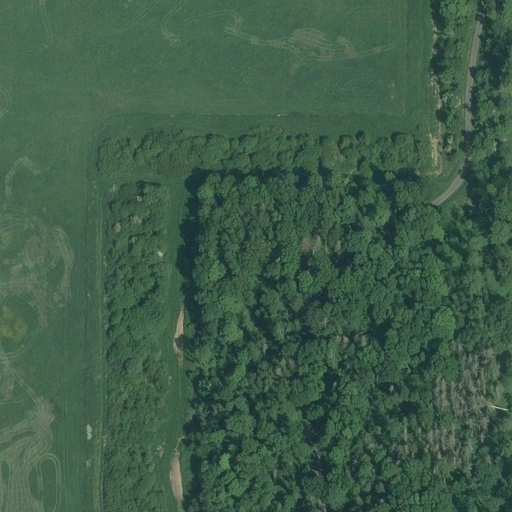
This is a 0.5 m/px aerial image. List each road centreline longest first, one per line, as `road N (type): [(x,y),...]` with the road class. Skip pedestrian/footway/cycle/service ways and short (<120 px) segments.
road 1 (unclassified): [(320,511),(301,392),(310,324),(333,287),(455,185),(466,156),(468,72),(482,0)]
road 2 (track): [(182,200),(176,185),(109,179),(102,186),(100,511)]
road 3 (track): [(449,190),(434,181),(204,180),(182,200)]
